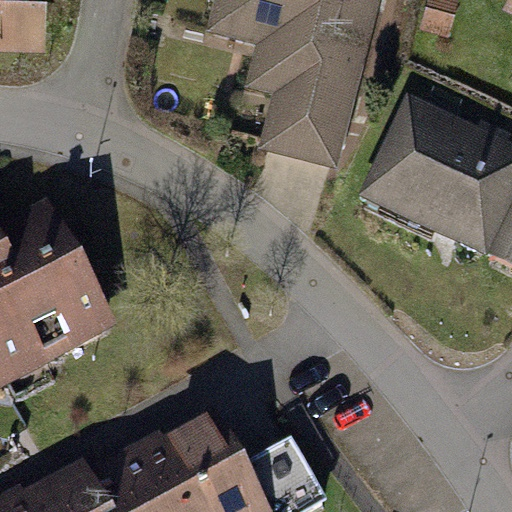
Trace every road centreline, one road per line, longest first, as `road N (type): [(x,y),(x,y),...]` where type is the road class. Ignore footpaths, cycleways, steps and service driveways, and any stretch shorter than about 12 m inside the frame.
road 1 (residential): [(85,130),(229,202),(370,333),(467,448)]
road 2 (residential): [(110,0),(85,130)]
